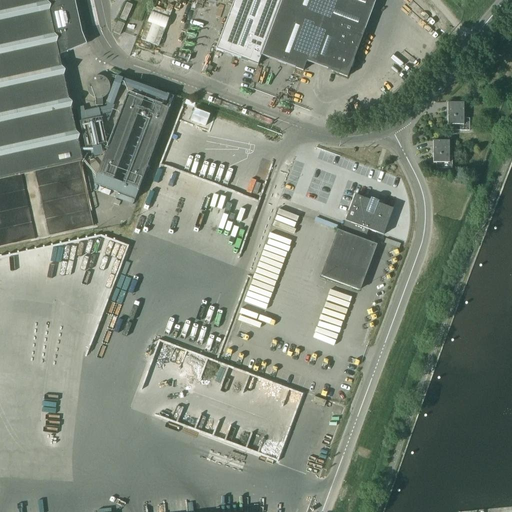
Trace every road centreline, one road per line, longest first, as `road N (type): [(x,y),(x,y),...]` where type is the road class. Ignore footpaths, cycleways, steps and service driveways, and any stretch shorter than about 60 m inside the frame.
road 1 (unclassified): [(321,511),(424,231),(417,179),(390,127)]
road 2 (unclassified): [(131,66),(301,128),(362,136),(390,127)]
road 3 (unclassified): [(390,127),(504,0)]
road 4 (unknown): [(318,132),(374,56),(392,21),(392,0)]
